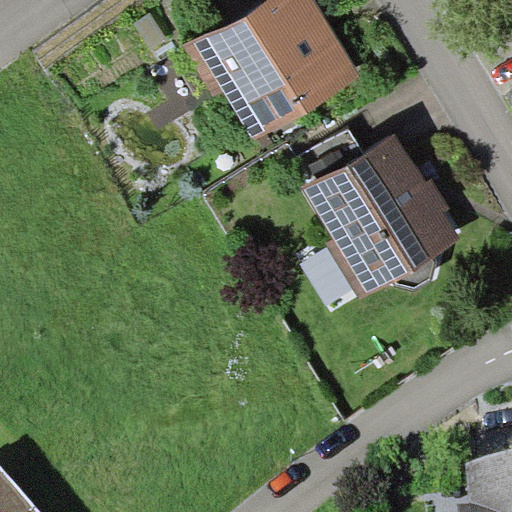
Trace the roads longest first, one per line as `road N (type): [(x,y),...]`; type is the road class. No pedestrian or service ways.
road 1 (residential): [(511,354),(285,511)]
road 2 (residential): [(511,192),(395,0)]
